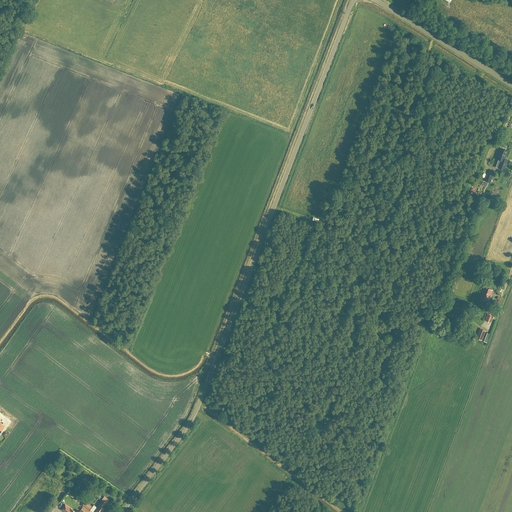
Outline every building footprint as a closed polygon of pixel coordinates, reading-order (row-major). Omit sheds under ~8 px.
[(505,158),(508,151),(501,148),(496,159),(498,160),(496,167),(501,169),(502,166),(505,167),(507,159),(505,158)] [(494,173),(488,171),(484,181),(490,183),(494,173)] [(488,301),(492,290),(484,287),(480,298),(488,301)] [(482,341),(486,330),(480,328),(476,338),(482,341)] [(7,418),(13,422),(6,431),(10,434),(20,420),(11,414),(7,418)] [(71,490),(68,493),(74,498),(76,495),(71,490)] [(103,508),(106,503),(102,500),(93,511),(101,511),(104,509),(103,508)] [(47,511),(48,511),(52,511),(57,506),(58,504),(54,501),(47,511)] [(89,510),(91,507),(85,502),(82,505),(89,510)]
